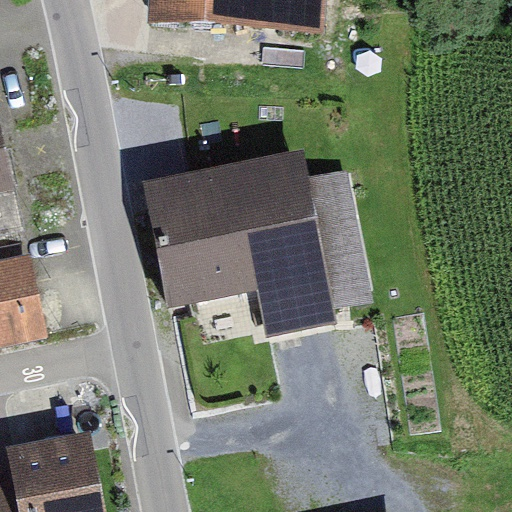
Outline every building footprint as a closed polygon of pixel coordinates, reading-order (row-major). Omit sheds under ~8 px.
[(152,0),(151,21),(328,29),(329,0),(152,0)] [(0,234),(22,230),(0,118),(0,234)] [(143,179),(168,305),(258,287),(268,336),(339,322),(336,309),(309,178),(303,147),(143,179)] [(350,170),(309,178),(336,309),(374,302),(350,170)] [(32,252),(0,258),(0,346),(50,335),(32,252)] [(0,511),(108,511),(93,427),(7,442),(14,481),(0,483),(0,511)]
